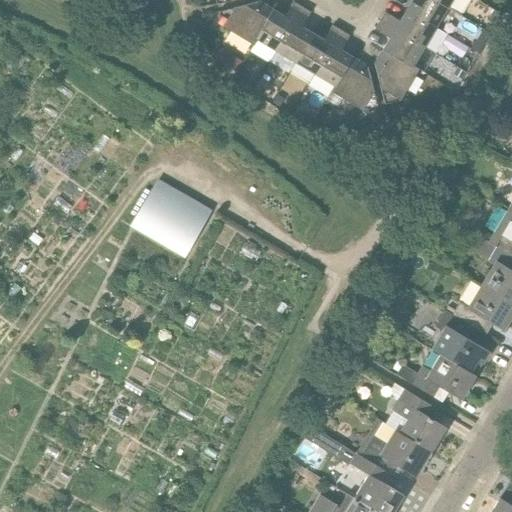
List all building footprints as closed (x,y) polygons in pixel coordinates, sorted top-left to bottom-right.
[(435,28),(447,8),(432,0),(412,0),(413,0),(407,11),(435,28)] [(432,0),(447,8),(462,17),(472,0),(432,0)] [(253,47),(257,41),(273,12),(257,3),(218,13),(222,28),(253,47)] [(257,41),(276,52),(301,8),(293,3),(284,18),(273,12),(257,41)] [(276,52),(295,63),(312,35),(301,28),(310,13),(301,8),(276,52)] [(380,22),(424,47),(435,28),(407,11),(400,22),(385,13),(380,22)] [(501,15),(494,11),(488,20),(496,24),(501,15)] [(413,66),(424,47),(380,22),(375,31),(390,40),(384,49),(413,66)] [(295,63),(315,75),(341,31),(332,26),(323,41),(312,35),(295,63)] [(334,86),(351,58),(340,52),(349,36),(341,31),(315,75),(334,86)] [(385,105),(400,101),(419,70),(413,66),(384,49),(375,66),(385,105)] [(362,111),(377,107),(367,67),(351,58),(334,86),(331,93),(362,111)] [(151,193),(136,218),(190,249),(210,213),(184,198),(178,209),(151,193)] [(487,243),(511,258),(511,211),(508,209),(490,238),(487,243)] [(480,285),(511,304),(511,272),(508,270),(511,264),(511,258),(487,243),(465,229),(460,238),(475,247),(473,250),(494,263),(480,285)] [(425,275),(438,283),(444,271),(432,263),(425,275)] [(452,316),(473,329),(480,333),(488,321),(503,330),(511,314),(511,304),(480,285),(467,307),(460,303),(452,316)] [(431,349),(440,355),(475,376),(489,352),(467,339),(473,329),(452,316),(445,311),(435,327),(442,331),(431,349)] [(411,385),(433,398),(439,387),(461,400),(475,376),(440,355),(430,371),(422,367),(417,375),(403,366),(398,375),(412,383),(411,385)] [(400,434),(430,451),(444,428),(422,415),(428,405),(406,391),(393,412),(408,421),(400,434)] [(349,464),(355,454),(308,425),(301,437),(348,466),(349,464)] [(361,457),(387,474),(394,463),(415,476),(430,451),(400,434),(396,432),(388,445),(374,436),(361,457)] [(353,498),(374,511),(392,511),(402,495),(382,483),(387,474),(361,457),(355,454),(349,464),(367,475),(353,498)] [(374,511),(353,498),(347,495),(339,507),(319,495),(308,511),(374,511)] [(491,511),(511,511),(511,506),(499,498),(491,511)]
